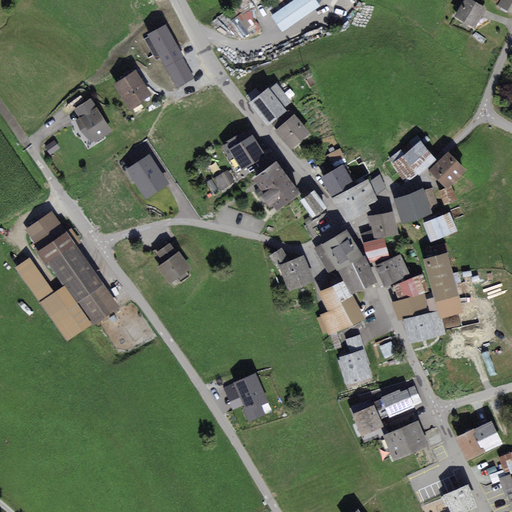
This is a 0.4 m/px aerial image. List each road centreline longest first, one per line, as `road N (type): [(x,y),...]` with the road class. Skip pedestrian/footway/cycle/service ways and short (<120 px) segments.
road 1 (unclassified): [(276,511),(215,409),(0,105)]
road 2 (residential): [(345,225),(227,86),(174,0)]
road 3 (residential): [(436,409),(345,225)]
road 4 (residential): [(482,116),(402,191),(345,225)]
